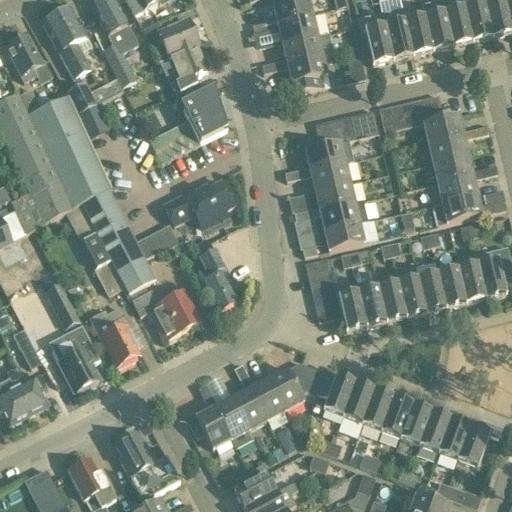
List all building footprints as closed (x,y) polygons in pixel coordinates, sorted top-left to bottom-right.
[(95,0),(96,3),(89,7),(113,52),(103,57),(121,93),(136,85),(122,59),(138,50),(128,30),(111,0),(95,0)] [(123,0),(142,35),(153,29),(144,14),(159,6),(164,16),(176,9),(170,0),(123,0)] [(344,0),(332,0),(336,15),(348,12),(344,0)] [(463,0),(461,1),(464,12),(472,48),(491,43),(481,0),(463,0)] [(502,0),(481,0),(491,43),(511,38),(502,0)] [(511,0),(502,0),(511,38),(511,0)] [(272,9),(275,25),(277,30),(312,22),(307,1),(272,9)] [(421,10),(424,21),(432,57),(452,52),(444,17),(441,6),(421,10)] [(464,12),(444,17),(452,52),(472,48),(464,12)] [(70,13),(42,28),(72,84),(89,75),(76,49),(86,43),(70,13)] [(401,15),(381,19),(392,66),(412,61),(404,26),(401,15)] [(381,19),(357,25),(361,43),(365,42),(371,71),(392,66),(381,19)] [(424,21),(404,26),(412,61),(432,57),(424,21)] [(277,30),(278,34),(281,49),(316,41),(312,22),(277,30)] [(188,25),(160,36),(157,28),(153,29),(142,35),(151,57),(163,52),(168,64),(199,51),(188,25)] [(264,28),(251,31),(254,40),(266,37),(264,28)] [(327,39),(316,41),(281,49),(285,65),(286,70),(321,61),(332,59),(327,39)] [(27,40),(5,52),(24,88),(36,81),(37,83),(50,76),(45,67),(43,69),(27,40)] [(197,89),(193,81),(197,79),(198,81),(201,80),(200,78),(207,75),(206,72),(210,70),(205,57),(201,59),(198,52),(199,51),(168,64),(159,68),(175,100),(197,89)] [(349,75),(343,77),(346,89),(365,85),(357,53),(344,56),(349,75)] [(291,89),(284,90),(286,102),(322,93),(320,83),(326,82),(321,61),(286,70),(287,74),(291,89)] [(273,68),(261,71),(263,79),(275,76),(273,68)] [(87,86),(68,96),(80,118),(98,108),(87,86)] [(0,87),(0,138),(28,199),(11,207),(26,238),(43,230),(66,218),(67,219),(73,216),(18,101),(8,106),(0,89),(0,87),(0,88),(0,87)] [(226,135),(218,106),(213,92),(202,98),(180,109),(190,128),(200,148),(226,135)] [(19,100),(18,101),(73,216),(82,211),(109,197),(117,194),(68,99),(29,119),(19,100)] [(437,101),(425,104),(431,127),(443,124),(437,101)] [(425,104),(414,106),(419,130),(423,129),(431,127),(425,104)] [(414,106),(402,109),(407,132),(419,130),(414,106)] [(402,109),(390,112),(396,135),(407,132),(402,109)] [(97,110),(79,119),(91,143),(110,134),(97,110)] [(390,112),(378,114),(384,137),(396,135),(390,112)] [(373,116),(361,119),(366,142),(378,139),(373,116)] [(361,119),(349,121),(354,144),(366,142),(361,119)] [(349,121),(337,124),(342,147),(354,144),(349,121)] [(431,127),(423,129),(427,149),(462,141),(461,137),(458,121),(443,124),(431,127)] [(337,124),(326,127),(331,150),(340,148),(342,147),(337,124)] [(326,127),(313,130),(319,153),(331,150),(326,127)] [(202,151),(200,148),(190,128),(149,149),(161,172),(202,151)] [(485,131),(473,134),(475,143),(487,140),(485,131)] [(473,134),(461,137),(462,141),(463,146),(475,143),(473,134)] [(462,141),(427,149),(432,169),(467,161),(463,146),(462,141)] [(304,156),(308,173),(309,177),(344,168),(340,148),(331,150),(319,153),(304,156)] [(467,161),(432,169),(437,189),(471,181),(471,177),(467,161)] [(309,177),(310,182),(314,197),(349,188),(344,168),(309,177)] [(494,171),(482,174),(484,183),(496,180),(494,171)] [(308,173),(296,176),(298,184),(310,182),(309,177),(308,173)] [(471,177),(471,181),(472,185),(484,183),(482,174),(471,177)] [(296,176),(284,179),(286,187),(298,184),(296,176)] [(471,181),(437,189),(441,209),(476,201),(472,185),(471,181)] [(205,188),(164,210),(173,227),(193,216),(200,228),(234,210),(221,185),(208,192),(205,188)] [(314,197),(317,213),(318,216),(354,208),(349,188),(314,197)] [(485,209),(480,211),(482,221),(505,216),(503,207),(504,207),(501,195),(483,199),(485,209)] [(143,263),(109,197),(82,211),(93,230),(97,237),(111,265),(117,277),(143,263)] [(441,209),(431,212),(436,232),(481,222),(476,201),(441,209)] [(318,216),(319,222),(323,236),(358,228),(367,226),(363,206),(354,208),(318,216)] [(317,213),(305,215),(307,224),(319,222),(318,216),(317,213)] [(305,215),(293,218),(295,227),(307,224),(305,215)] [(0,225),(0,251),(11,246),(0,225)] [(402,229),(404,239),(414,237),(411,227),(402,229)] [(169,228),(136,244),(145,262),(147,261),(150,266),(159,261),(157,257),(178,246),(169,228)] [(358,228),(323,236),(328,258),(363,249),(358,228)] [(476,229),(467,231),(470,243),(479,241),(476,229)] [(467,231),(459,233),(462,245),(470,243),(467,231)] [(111,265),(97,237),(80,246),(94,273),(111,265)] [(436,238),(428,240),(430,253),(439,251),(436,238)] [(428,240),(419,242),(422,255),(430,253),(428,240)] [(396,247),(388,249),(391,262),(399,260),(396,247)] [(388,249),(379,251),(382,264),(391,262),(388,249)] [(314,252),(301,255),(303,263),(316,260),(314,252)] [(511,276),(507,252),(474,260),(484,305),(505,300),(501,284),(511,281),(511,276)] [(216,253),(200,262),(211,284),(201,289),(216,318),(219,317),(223,318),(227,316),(227,313),(238,307),(231,293),(235,292),(216,253)] [(357,257),(348,259),(351,271),(359,269),(357,257)] [(348,259),(340,261),(343,273),(351,271),(348,259)] [(474,260),(454,264),(456,274),(465,309),(484,305),(474,260)] [(143,263),(117,277),(129,299),(155,285),(143,263)] [(327,264),(304,269),(307,281),(330,275),(327,264)] [(109,266),(95,274),(108,300),(123,293),(109,266)] [(456,274),(437,279),(445,314),(465,309),(456,274)] [(330,275),(307,281),(310,293),(333,287),(330,275)] [(437,279),(416,284),(425,319),(445,314),(437,279)] [(395,280),(375,285),(377,293),(385,328),(405,323),(397,288),(395,280)] [(416,284),(397,288),(405,323),(425,319),(416,284)] [(375,285),(355,290),(356,294),(365,332),(385,328),(377,293),(375,285)] [(333,287),(310,293),(312,304),(335,299),(333,287)] [(71,302),(79,298),(75,291),(67,295),(71,302)] [(151,295),(132,305),(140,321),(149,317),(165,346),(199,328),(180,292),(168,298),(171,305),(159,311),(151,295)] [(338,311),(341,322),(345,337),(365,332),(356,294),(336,299),(338,311)] [(335,299),(312,304),(315,316),(338,311),(336,299),(335,299)] [(68,303),(53,311),(64,333),(79,325),(68,303)] [(338,311),(315,316),(318,328),(341,322),(338,311)] [(104,315),(88,323),(98,343),(101,342),(116,372),(119,370),(121,373),(130,368),(129,365),(139,360),(131,344),(134,342),(119,314),(107,320),(104,315)] [(23,334),(12,340),(30,373),(41,368),(23,334)] [(71,361),(58,368),(73,398),(76,397),(79,399),(90,392),(90,389),(99,384),(83,355),(82,355),(73,338),(62,344),(71,361)] [(298,368),(286,374),(267,384),(284,416),(303,406),(298,396),(300,394),(315,400),(323,378),(298,368)] [(241,369),(233,374),(240,385),(248,381),(241,369)] [(17,372),(7,378),(10,383),(8,384),(28,421),(49,411),(43,399),(46,397),(38,381),(25,388),(17,372)] [(7,378),(0,381),(0,421),(3,420),(9,432),(28,421),(8,384),(10,383),(7,378)] [(323,378),(315,400),(326,404),(322,415),(342,423),(355,389),(323,378)] [(253,391),(249,393),(267,425),(284,416),(267,384),(253,391)] [(205,389),(198,393),(204,404),(211,400),(205,389)] [(355,389),(342,423),(361,430),(374,396),(355,389)] [(245,396),(231,403),(249,435),(267,425),(249,393),(245,396)] [(374,396),(361,430),(380,437),(393,403),(374,396)] [(231,403),(217,411),(213,413),(230,445),(235,453),(253,444),(249,435),(231,403)] [(393,403),(380,437),(399,444),(412,410),(393,403)] [(412,410),(399,444),(418,452),(431,417),(412,410)] [(210,415),(187,427),(198,447),(206,443),(212,455),(230,445),(213,413),(210,415)] [(431,417),(418,452),(437,459),(450,424),(431,417)] [(450,424),(437,459),(456,466),(469,431),(450,424)] [(469,431),(456,466),(476,473),(489,439),(469,431)] [(119,450),(116,451),(123,464),(120,466),(142,507),(179,488),(166,463),(154,469),(138,440),(128,445),(126,444),(119,447),(119,450)] [(287,459),(298,453),(292,443),(281,448),(287,459)] [(325,445),(320,457),(328,460),(333,448),(325,445)] [(333,448),(328,460),(336,463),(341,451),(333,448)] [(363,459),(358,471),(367,474),(371,462),(363,459)] [(312,460),(307,472),(316,475),(320,463),(312,460)] [(371,462),(367,474),(374,477),(379,465),(371,462)] [(263,463),(256,466),(257,468),(246,474),(250,480),(261,475),(268,471),(263,463)] [(320,463),(316,475),(324,478),(328,466),(320,463)] [(71,475),(68,477),(83,506),(86,505),(89,511),(104,511),(105,511),(115,506),(100,478),(97,479),(90,465),(80,471),(76,469),(71,471),(71,475)] [(401,473),(396,485),(405,488),(409,476),(401,473)] [(25,485),(38,511),(53,511),(64,507),(47,474),(25,485)] [(409,476),(405,488),(413,491),(417,479),(409,476)] [(265,479),(233,495),(242,511),(247,511),(275,497),(265,479)] [(292,488),(275,497),(247,511),(290,511),(295,510),(290,500),(297,496),(292,488)] [(439,488),(435,500),(443,503),(447,491),(439,488)] [(447,491),(443,503),(451,506),(456,494),(447,491)] [(190,511),(181,493),(170,499),(176,511),(190,511)] [(357,493),(354,501),(366,506),(369,498),(357,493)] [(162,511),(176,511),(170,499),(159,505),(162,511)] [(416,499),(410,511),(449,511),(416,499)] [(354,501),(351,509),(357,511),(363,511),(366,506),(354,501)]
